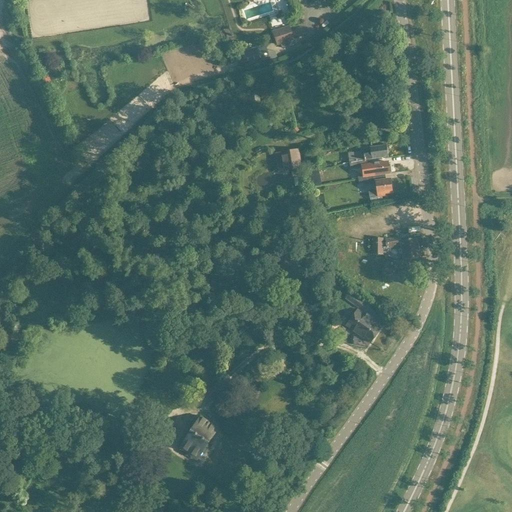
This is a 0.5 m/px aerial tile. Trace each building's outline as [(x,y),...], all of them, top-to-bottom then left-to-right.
[(294,40),(290,26),(272,32),(277,46),(294,40)] [(268,60),(267,54),(243,59),(245,66),(268,60)] [(54,64),(46,67),(52,81),(64,76),(62,73),(66,71),(63,65),(60,66),(59,63),(54,64)] [(388,157),(386,145),(385,145),(386,145),(370,148),(371,153),(362,155),(361,151),(349,153),(350,162),(370,159),(387,157),(388,157)] [(298,149),(275,152),(277,162),(282,161),(283,170),(291,169),(293,178),(301,177),(298,149)] [(371,165),(370,159),(350,162),(351,168),(360,167),(371,165)] [(371,165),(362,166),(363,177),(372,176),(390,173),(389,168),(391,168),(390,164),(389,164),(388,162),(373,164),(373,165),(371,165)] [(363,177),(358,178),(359,184),(373,182),(372,176),(363,177)] [(392,192),(391,179),(375,181),(376,189),(369,190),(370,196),(385,195),(384,193),(392,192)] [(421,257),(417,238),(401,240),(401,237),(386,240),(386,242),(383,242),(383,238),(374,238),(374,254),(383,255),(383,248),(401,245),(403,259),(394,261),(394,262),(395,269),(410,267),(422,265),(421,257)] [(288,255),(278,265),(295,282),(305,272),(288,255)] [(364,301),(356,296),(350,292),(345,299),(351,303),(359,308),(364,301)] [(346,325),(364,338),(370,343),(382,327),(375,323),(377,321),(365,313),(364,314),(358,310),(355,313),(346,325)] [(180,447),(181,448),(197,459),(218,428),(201,417),(193,428),(192,427),(189,433),(190,433),(180,447)]
